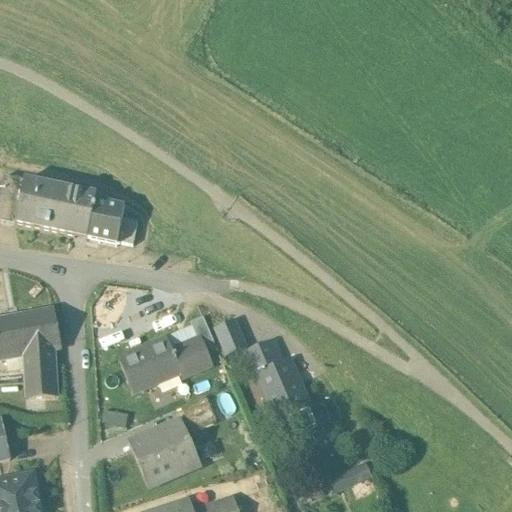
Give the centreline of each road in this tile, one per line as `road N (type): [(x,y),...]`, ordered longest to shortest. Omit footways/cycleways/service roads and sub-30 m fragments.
road 1 (residential): [(73,266),(77,458),(89,511)]
road 2 (residential): [(73,266),(199,284)]
